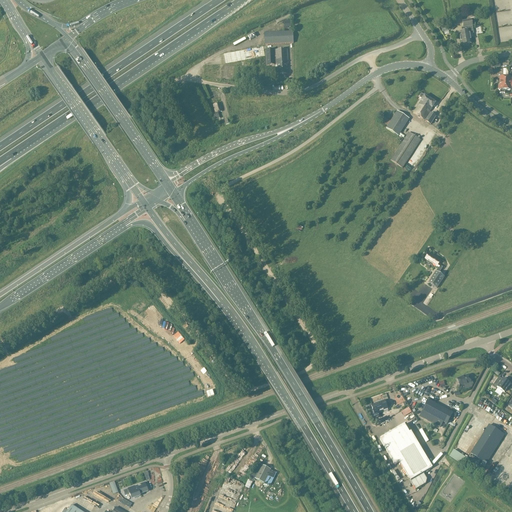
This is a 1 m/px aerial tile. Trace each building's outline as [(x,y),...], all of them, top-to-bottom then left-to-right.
[(462,21),(463,28),(461,28),(462,32),(459,33),(461,45),(471,44),(469,34),(473,34),(472,27),(473,27),(472,26),(475,25),(474,19),(471,20),(471,19),(462,21)] [(293,32),(292,32),(264,33),(265,45),(293,44),(293,32)] [(288,64),(287,50),(266,51),(267,65),(277,65),(277,75),(287,74),(286,64),(288,64)] [(510,79),(499,79),(499,86),(498,87),(498,89),(499,91),(500,91),(500,94),(504,94),(504,91),(510,91),(510,97),(511,96),(511,68),(510,68),(510,79)] [(422,100),(419,105),(430,112),(435,103),(424,96),(422,95),(419,98),(422,100)] [(212,114),(213,119),(214,120),(220,119),(218,112),(222,112),(220,104),(213,105),(215,113),(212,114)] [(418,104),(413,112),(412,113),(425,121),(430,112),(419,105),(418,104)] [(399,138),(410,120),(397,111),(386,129),(399,138)] [(436,117),(430,113),(425,121),(430,125),(436,117)] [(421,141),(408,133),(390,161),(402,168),(421,141)] [(438,268),(428,283),(436,289),(444,277),(438,273),(442,267),(438,264),(437,267),(438,268)] [(499,377),(498,378),(493,374),(491,376),(497,380),(492,387),(496,389),(497,388),(504,393),(510,384),(503,379),(502,380),(499,377)] [(472,382),(471,382),(468,375),(457,379),(460,387),(464,385),(465,389),(472,387),(473,384),(472,382)] [(419,417),(435,425),(440,428),(443,423),(447,425),(452,414),(428,401),(422,411),(419,417)] [(385,402),(371,406),(372,411),(371,411),(373,418),(379,416),(378,414),(388,411),(385,402)] [(511,413),(511,410),(505,405),(502,410),(511,416),(511,413)] [(411,413),(408,408),(401,412),(404,417),(411,413)] [(426,484),(427,480),(423,473),(432,468),(405,424),(379,440),(395,466),(399,463),(415,490),(426,484)] [(489,426),(471,454),(483,462),(481,466),(484,468),(486,464),(487,464),(504,436),(489,426)] [(464,457),(454,451),(449,457),(460,464),(464,457)] [(270,487),(276,473),(261,466),(255,479),(270,487)] [(138,488),(140,494),(148,492),(145,483),(141,485),(141,487),(138,488)] [(135,489),(135,487),(128,489),(128,490),(124,491),(126,495),(129,494),(131,499),(140,496),(140,494),(138,488),(135,489)]
